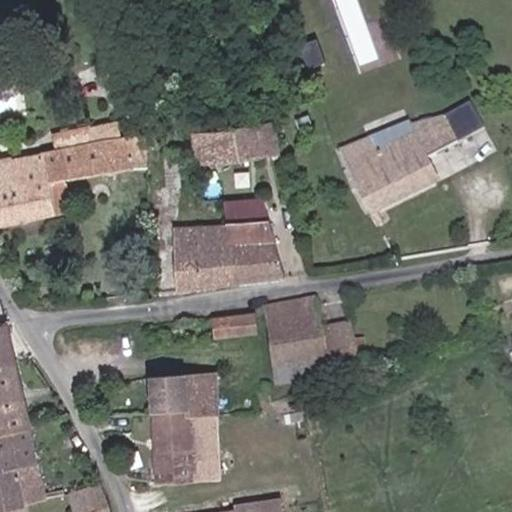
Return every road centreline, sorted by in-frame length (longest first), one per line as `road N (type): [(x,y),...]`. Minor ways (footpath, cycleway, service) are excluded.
road 1 (unclassified): [(511,257),(33,329)]
road 2 (unclassified): [(133,511),(96,428),(33,329)]
